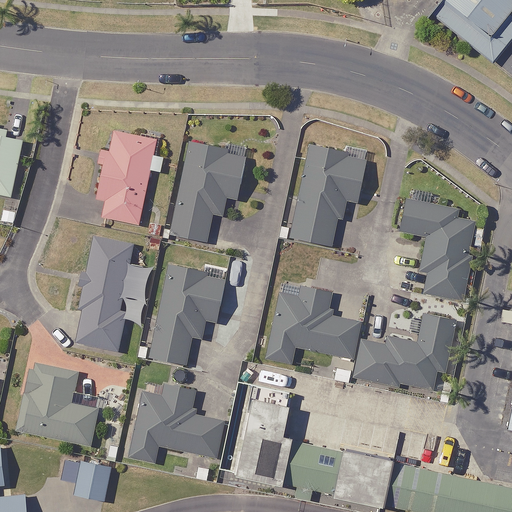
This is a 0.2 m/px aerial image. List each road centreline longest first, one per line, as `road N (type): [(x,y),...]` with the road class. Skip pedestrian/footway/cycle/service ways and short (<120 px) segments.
road 1 (residential): [(68,56),(310,61),(380,80),(511,155)]
road 2 (residential): [(68,56),(46,186),(5,287)]
